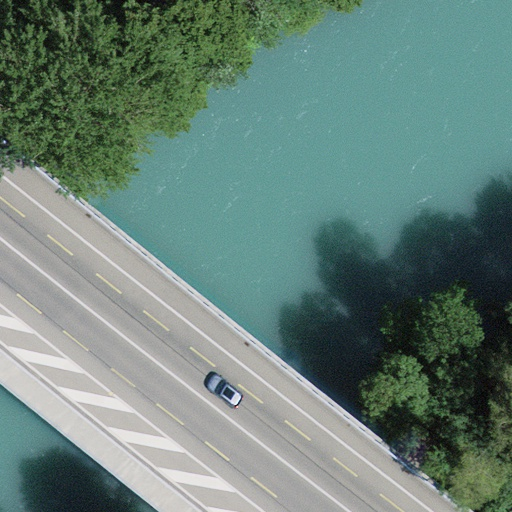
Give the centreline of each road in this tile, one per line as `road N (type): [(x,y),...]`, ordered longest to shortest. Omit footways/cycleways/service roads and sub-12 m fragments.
road 1 (secondary): [(0,238),(348,511)]
road 2 (track): [(511,399),(328,511)]
road 3 (track): [(173,0),(0,117)]
